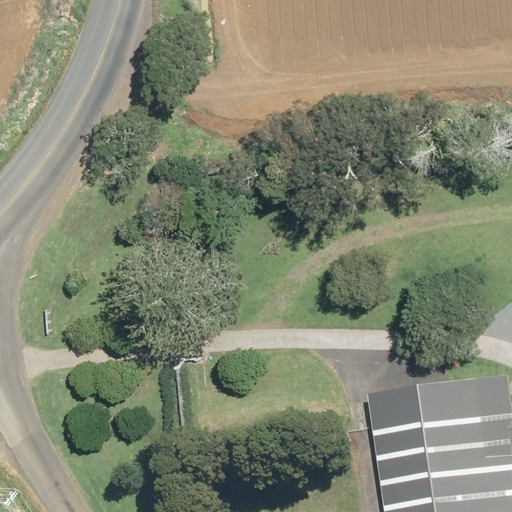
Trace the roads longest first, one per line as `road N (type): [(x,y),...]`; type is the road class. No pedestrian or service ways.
road 1 (tertiary): [(121,0),(78,106),(0,213)]
road 2 (unclassified): [(0,392),(65,511)]
